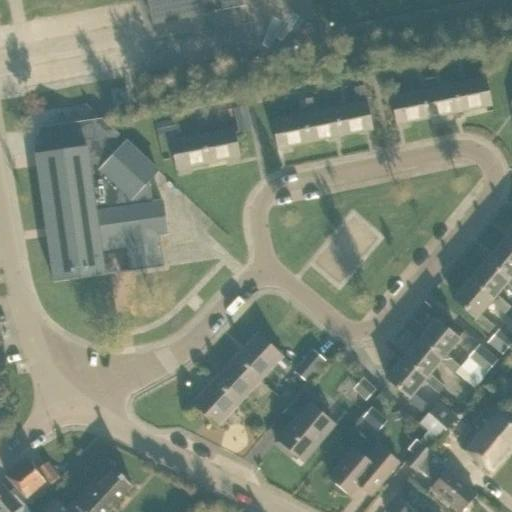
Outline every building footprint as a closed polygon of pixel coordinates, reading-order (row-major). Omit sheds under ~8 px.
[(147,0),(153,24),(244,7),(242,0),(147,0)] [(298,54),(298,51),(296,42),(272,46),(274,58),(298,54)] [(486,79),(454,85),(460,113),(492,107),(486,79)] [(454,85),(422,92),(428,120),(460,113),(454,85)] [(356,101),(367,99),(364,86),(353,88),(356,101)] [(428,120),(422,92),(390,98),(396,126),(428,120)] [(367,103),(335,109),(341,138),(373,131),(367,103)] [(335,109),(303,116),(309,144),(341,138),(335,109)] [(309,144),(303,116),(271,123),(277,151),(309,144)] [(239,133),(251,131),(248,119),(237,121),(239,133)] [(108,149),(120,136),(103,120),(39,129),(42,156),(35,157),(53,283),(104,275),(101,251),(127,248),(131,272),(163,268),(159,236),(167,235),(162,202),(152,204),(149,181),(158,171),(127,142),(115,155),(108,149)] [(167,134),(178,132),(176,121),(165,123),(167,134)] [(240,158),(234,130),(202,136),(208,164),(240,158)] [(176,171),(208,164),(202,136),(170,143),(176,171)] [(511,229),(501,243),(511,251),(511,229)] [(511,251),(501,243),(485,262),(509,282),(507,284),(511,288),(511,251)] [(469,281),(492,301),(491,303),(504,315),(510,308),(496,296),(507,284),(509,282),(485,262),(469,281)] [(492,301),(469,281),(452,301),(475,320),(473,322),(488,334),(494,327),(480,316),(491,303),(492,301)] [(186,304),(195,313),(205,303),(198,296),(192,297),(186,304)] [(436,321),(418,341),(442,361),(440,363),(454,375),(460,368),(446,356),(459,341),(436,321)] [(511,341),(499,330),(488,343),(502,356),(511,344),(511,341)] [(258,334),(236,357),(261,381),(283,357),(258,334)] [(402,360),(426,380),(424,383),(438,394),(444,387),(430,375),(440,363),(442,361),(418,341),(402,360)] [(499,361),(480,346),(469,359),(488,374),(499,361)] [(294,372),(307,384),(326,362),(312,351),(294,372)] [(238,405),(261,381),(236,357),(214,381),(238,405)] [(426,380),(402,360),(386,380),(409,399),(407,401),(421,413),(427,406),(414,395),(424,383),(426,380)] [(366,399),(374,390),(363,380),(356,387),(363,393),(362,395),(366,399)] [(216,428),(238,405),(214,381),(191,405),(216,428)] [(298,458),(302,462),(333,425),(318,412),(325,404),(305,387),(286,410),(297,419),(276,444),(296,461),(298,458)] [(511,416),(499,406),(492,414),(485,408),(472,424),(478,430),(461,450),(493,476),(511,453),(511,448),(511,447),(511,446),(511,416)] [(438,439),(448,428),(429,412),(419,423),(438,439)] [(448,432),(460,444),(474,429),(462,417),(448,432)] [(431,453),(440,443),(438,441),(427,432),(418,443),(421,445),(431,453)] [(405,464),(415,473),(418,470),(431,453),(421,445),(407,461),(405,464)] [(371,497),(398,464),(381,449),(369,463),(353,450),(329,479),(350,496),(359,486),(371,497)] [(430,489),(457,511),(462,511),(476,496),(446,471),(449,468),(431,453),(418,470),(435,484),(430,489)] [(49,487),(59,479),(47,463),(37,471),(29,460),(6,478),(29,504),(50,488),(49,487)] [(108,511),(132,487),(112,469),(99,483),(95,480),(67,511),(53,498),(39,511),(108,511)] [(0,511),(17,511),(30,511),(13,490),(9,494),(0,483),(0,511)] [(407,485),(400,494),(410,503),(418,494),(407,485)]
